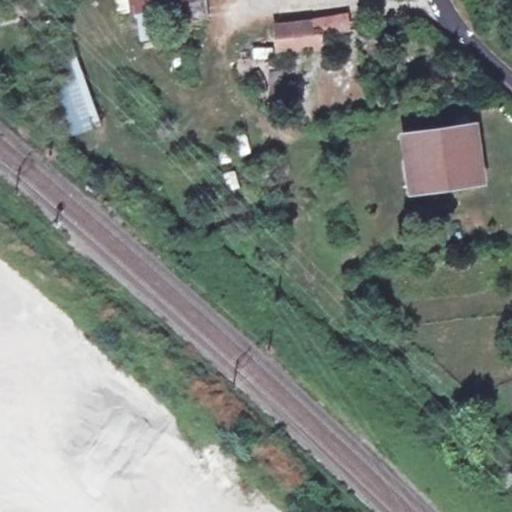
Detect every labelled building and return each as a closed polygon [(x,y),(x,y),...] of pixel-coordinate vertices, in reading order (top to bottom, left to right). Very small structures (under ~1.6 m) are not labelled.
[(209,0),(178,0),(182,22),(212,16),(209,0)] [(321,34),(348,29),(345,14),(273,26),(277,58),(323,50),(321,34)] [(366,14),(350,16),(352,28),(368,25),(366,14)] [(58,71),(67,132),(87,129),(78,68),(58,71)] [(472,125),(407,132),(412,182),(477,177),(472,125)]
